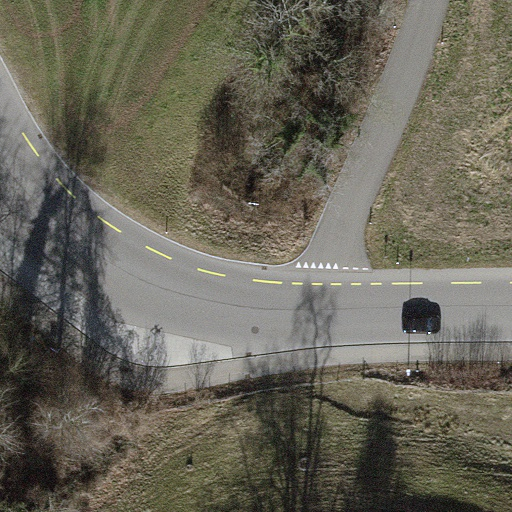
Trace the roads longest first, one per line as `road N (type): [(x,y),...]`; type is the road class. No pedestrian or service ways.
road 1 (tertiary): [(310,313),(142,288),(37,214),(0,167)]
road 2 (residential): [(310,313),(419,0)]
road 3 (tertiary): [(511,309),(310,313)]
